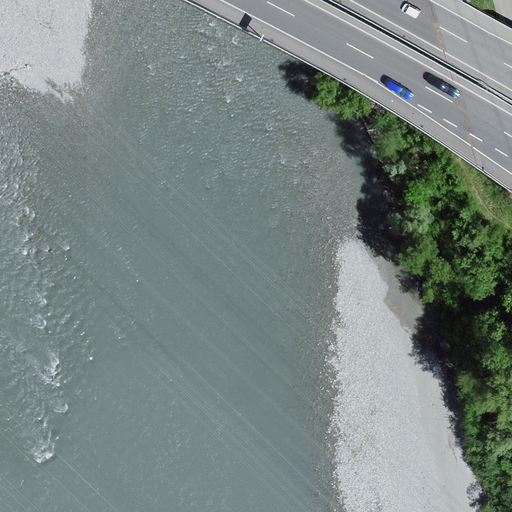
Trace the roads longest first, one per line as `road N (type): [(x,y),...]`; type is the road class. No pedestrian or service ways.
road 1 (motorway): [(268,0),(511,138)]
road 2 (motorway): [(511,67),(393,0)]
